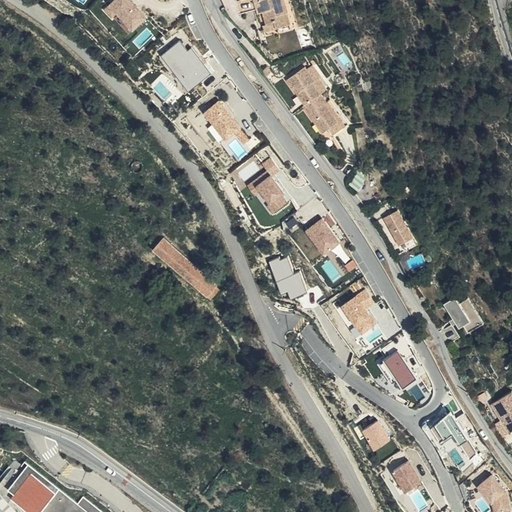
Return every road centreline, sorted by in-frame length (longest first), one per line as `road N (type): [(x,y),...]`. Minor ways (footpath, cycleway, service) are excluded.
road 1 (residential): [(370,511),(183,149),(73,41),(17,0)]
road 2 (tertiary): [(172,511),(67,436),(0,414)]
